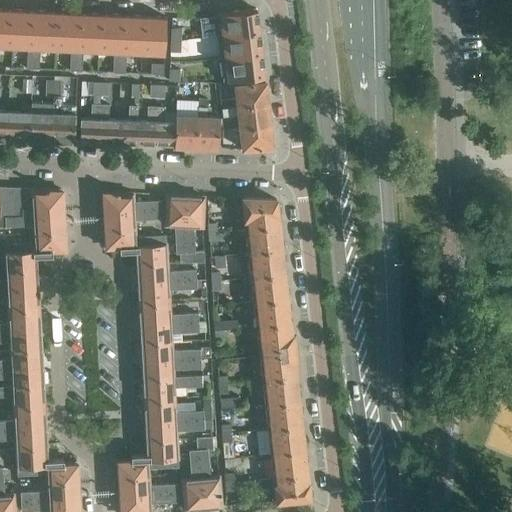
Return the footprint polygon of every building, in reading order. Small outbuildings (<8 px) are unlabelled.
[(13,9),(0,8),(0,45),(11,46),(13,9)] [(35,10),(13,9),(11,46),(27,47),(33,47),(35,10)] [(259,31),(256,9),(214,14),(217,37),(259,31)] [(56,11),(35,10),(33,47),(39,47),(54,48),(56,11)] [(78,12),(56,11),(54,48),(70,49),(76,49),(78,12)] [(99,13),(78,12),(76,49),(82,50),(98,50),(99,13)] [(121,14),(99,13),(98,50),(113,51),(119,51),(121,14)] [(142,15),(121,14),(119,51),(125,52),(141,52),(142,15)] [(165,16),(142,15),(141,52),(163,53),(165,16)] [(180,41),(180,29),(171,29),(170,41),(180,41)] [(262,53),(259,31),(217,37),(220,58),(262,53)] [(170,41),(169,53),(179,53),(180,41),(170,41)] [(27,47),(26,57),(38,58),(39,47),(33,47),(27,47)] [(70,49),(69,59),(82,60),(82,50),(76,49),(70,49)] [(113,51),(112,61),(125,62),(125,52),(119,51),(113,51)] [(265,75),(262,53),(220,58),(223,80),(265,75)] [(26,68),(38,68),(38,58),(26,57),(26,68)] [(82,60),(69,59),(69,70),(81,70),(82,60)] [(125,62),(112,61),(112,72),(124,72),(125,62)] [(163,64),(151,64),(150,74),(162,74),(163,64)] [(179,68),(169,68),(168,80),(178,81),(179,68)] [(22,78),(22,93),(31,93),(32,78),(22,78)] [(46,95),(53,95),(54,80),(47,79),(46,95)] [(52,112),(51,140),(74,141),(75,104),(62,103),(63,80),(54,80),(53,95),(53,112),(52,112)] [(94,93),(100,94),(101,82),(82,81),(81,90),(94,91),(94,93)] [(220,100),(221,109),(268,103),(265,81),(235,85),(237,98),(220,100)] [(101,82),(100,94),(108,94),(108,82),(101,82)] [(238,114),(240,127),(240,128),(270,124),(268,103),(221,109),(222,116),(238,114)] [(30,140),(31,111),(31,106),(20,105),(20,111),(8,110),(7,139),(30,140)] [(79,141),(98,142),(100,106),(91,106),(90,118),(80,117),(79,141)] [(98,142),(117,143),(118,119),(108,118),(109,107),(100,106),(98,142)] [(117,143),(137,144),(138,120),(138,108),(129,108),(128,119),(118,119),(117,143)] [(138,120),(137,144),(155,145),(156,109),(148,108),(147,120),(138,120)] [(0,138),(7,139),(8,110),(0,109),(0,138)] [(156,109),(155,145),(174,145),(175,121),(164,121),(165,109),(156,109)] [(30,140),(51,140),(52,112),(31,111),(30,140)] [(174,145),(196,146),(197,116),(175,115),(174,145)] [(197,116),(196,146),(218,147),(219,116),(197,116)] [(240,128),(240,127),(223,129),(222,137),(241,135),(242,149),(273,147),(270,124),(240,128)] [(11,203),(11,207),(33,207),(32,188),(1,187),(0,204),(11,203)] [(11,207),(11,215),(64,214),(62,189),(32,188),(33,207),(11,207)] [(102,191),(103,212),(161,208),(162,200),(133,201),(133,192),(102,191)] [(184,225),(185,195),(166,194),(165,224),(174,225),(176,253),(180,253),(185,252),(184,225)] [(204,196),(185,195),(184,225),(185,252),(195,252),(195,251),(193,226),(202,226),(204,196)] [(242,197),(246,227),(279,224),(278,213),(280,210),(280,204),(277,202),(276,198),(242,197)] [(0,215),(11,215),(11,207),(11,203),(0,204),(0,215)] [(103,212),(104,229),(135,227),(134,219),(161,217),(161,208),(103,212)] [(33,224),(33,232),(64,231),(64,214),(11,215),(0,215),(0,225),(5,225),(33,224)] [(207,223),(208,232),(217,231),(216,222),(207,223)] [(246,227),(248,252),(282,249),(282,246),(284,243),(283,237),(280,235),(279,224),(246,227)] [(135,227),(104,229),(105,247),(119,246),(120,251),(128,250),(128,245),(166,242),(166,234),(135,236),(135,227)] [(34,241),(4,242),(4,243),(5,252),(43,249),(44,254),(51,253),(51,250),(66,249),(64,231),(33,232),(34,241)] [(217,231),(208,232),(209,240),(217,240),(217,231)] [(167,262),(166,242),(128,245),(128,250),(135,250),(136,264),(167,262)] [(5,252),(6,271),(36,270),(35,254),(44,254),(43,249),(5,252)] [(248,252),(251,277),(285,273),(283,262),(286,259),(285,253),(282,251),(282,249),(248,252)] [(203,250),(195,251),(195,252),(185,252),(186,262),(204,262),(203,250)] [(136,264),(137,281),(196,278),(196,269),(168,270),(167,262),(136,264)] [(0,279),(0,288),(37,286),(36,270),(6,271),(6,279),(0,279)] [(211,272),(211,281),(220,280),(220,272),(211,272)] [(251,277),(254,301),(287,297),(287,294),(289,292),(289,286),(286,284),(285,273),(251,277)] [(196,278),(137,281),(138,303),(169,301),(169,289),(197,288),(196,278)] [(220,280),(211,281),(212,289),(221,289),(220,280)] [(0,298),(8,298),(8,307),(38,305),(37,286),(0,288),(0,298)] [(254,301),(257,325),(290,322),(289,311),(291,308),(291,302),(288,300),(287,297),(254,301)] [(169,301),(138,303),(139,324),(198,321),(198,312),(170,314),(169,301)] [(0,322),(0,332),(40,330),(39,311),(8,313),(9,322),(0,322)] [(214,321),(215,330),(223,329),(224,330),(236,328),(235,320),(223,321),(214,321)] [(139,324),(140,343),(172,341),(171,332),(205,331),(205,321),(198,321),(139,324)] [(257,325),(259,350),(293,346),(293,344),(295,344),(294,332),(291,332),(290,322),(257,325)] [(223,329),(215,330),(215,339),(224,338),(224,330),(223,329)] [(0,341),(10,341),(10,350),(41,348),(40,330),(0,332),(0,341)] [(140,343),(141,361),(200,358),(200,348),(172,350),(172,341),(140,343)] [(260,352),(260,355),(293,351),(293,349),(293,346),(259,350),(260,352)] [(0,368),(42,366),(41,348),(10,350),(11,359),(0,359),(0,368)] [(260,359),(263,379),(296,376),(295,365),(298,365),(296,353),(294,354),(293,351),(260,355),(243,357),(243,361),(260,359)] [(141,361),(142,378),(173,376),(173,369),(201,367),(200,358),(141,361)] [(0,378),(12,378),(12,385),(43,384),(42,366),(0,368),(0,378)] [(173,376),(142,378),(143,397),(144,400),(174,399),(174,396),(174,387),(208,385),(208,375),(173,376)] [(218,376),(219,385),(228,383),(227,375),(218,376)] [(263,379),(265,404),(299,400),(299,398),(301,395),(300,388),(297,386),(296,376),(263,379)] [(228,383),(219,385),(219,393),(228,392),(228,383)] [(0,396),(13,395),(13,405),(44,403),(43,384),(12,385),(0,385),(0,396)] [(240,397),(220,398),(220,409),(241,407),(240,397)] [(144,400),(145,422),(204,419),(204,418),(203,409),(175,411),(175,402),(174,399),(144,400)] [(265,404),(268,428),(302,424),(300,413),(303,411),(302,405),(299,403),(299,400),(265,404)] [(0,430),(45,428),(44,409),(14,411),(14,420),(0,420),(0,430)] [(145,422),(146,439),(177,438),(176,430),(189,429),(204,429),(211,428),(211,418),(204,418),(204,419),(145,422)] [(221,424),(222,433),(231,432),(230,424),(221,424)] [(268,428),(271,453),(304,449),(304,447),(307,444),(306,438),(303,435),(302,424),(268,428)] [(0,439),(15,439),(16,447),(46,445),(45,428),(0,430),(0,439)] [(231,432),(222,433),(224,458),(233,457),(231,432)] [(212,436),(196,437),(197,449),(198,449),(208,449),(213,449),(212,436)] [(117,460),(117,461),(178,458),(177,438),(146,439),(147,454),(130,455),(131,459),(117,460)] [(16,447),(17,467),(55,464),(55,459),(47,459),(46,445),(16,447)] [(198,449),(197,449),(189,450),(191,478),(182,479),(184,509),(203,508),(198,449)] [(210,476),(208,449),(198,449),(203,508),(221,506),(219,476),(210,476)] [(271,453),(274,477),(307,473),(306,463),(308,460),(307,454),(305,451),(304,449),(271,453)] [(48,481),(78,479),(77,462),(64,463),(63,458),(55,459),(55,464),(17,467),(17,475),(47,473),(48,481)] [(117,461),(118,477),(149,476),(149,468),(169,467),(170,475),(178,474),(177,467),(178,467),(178,458),(117,461)] [(2,466),(0,466),(0,511),(14,511),(13,493),(4,494),(2,466)] [(225,473),(225,482),(234,481),(234,473),(225,473)] [(307,473),(274,477),(276,502),(310,498),(310,496),(312,493),(311,487),(308,484),(307,473)] [(118,477),(119,496),(178,493),(177,483),(178,483),(178,474),(170,475),(170,483),(149,485),(149,476),(118,477)] [(17,492),(18,501),(79,498),(78,479),(48,481),(48,490),(17,492)] [(234,481),(225,482),(226,491),(235,490),(234,481)] [(178,493),(119,496),(119,511),(150,511),(150,503),(178,502),(178,493)] [(79,511),(79,498),(18,501),(18,511),(28,511),(49,509),(49,511),(79,511)]
